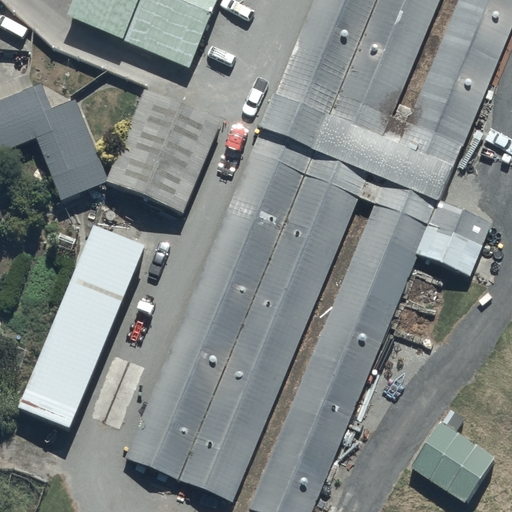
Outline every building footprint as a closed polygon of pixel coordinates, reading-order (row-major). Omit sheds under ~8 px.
[(81,0),(71,24),(194,77),(227,0),(81,0)] [(495,118),(474,125),(511,30),(511,0),(459,0),(413,114),(398,108),(441,0),(316,0),(129,467),(236,510),(359,205),(373,210),(251,511),(317,511),(417,264),(467,284),(488,231),(440,212),(467,142),(474,159),(490,166),(480,198),(511,212),(511,113),(508,111),(495,118)] [(511,45),(489,101),(511,110),(511,45)] [(108,193),(76,107),(52,116),(44,95),(36,98),(30,82),(0,93),(0,164),(37,151),(60,211),(108,193)] [(223,132),(148,101),(110,192),(185,223),(223,132)] [(146,257),(92,236),(21,423),(76,443),(146,257)] [(494,463),(440,426),(409,470),(464,507),(494,463)]
